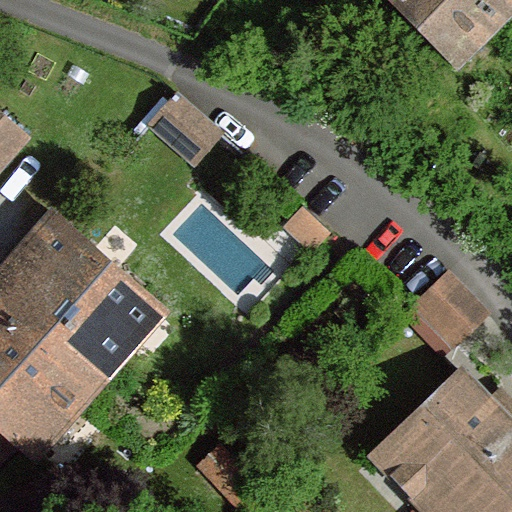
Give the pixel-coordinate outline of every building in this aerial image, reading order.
[(511,0),(402,0),(466,64),(511,18),(511,0)] [(178,92),(149,121),(193,163),(221,133),(178,92)] [(0,114),(0,163),(24,136),(0,114)] [(312,249),(328,232),(301,206),(285,223),(312,249)] [(0,423),(18,440),(28,449),(154,307),(52,216),(0,273),(0,423)] [(450,268),(402,314),(443,356),(491,311),(450,268)] [(511,511),(511,419),(464,370),(377,453),(433,511),(511,511)] [(0,459),(18,440),(0,423),(0,459)] [(273,511),(278,507),(226,459),(205,482),(237,511),(273,511)]
